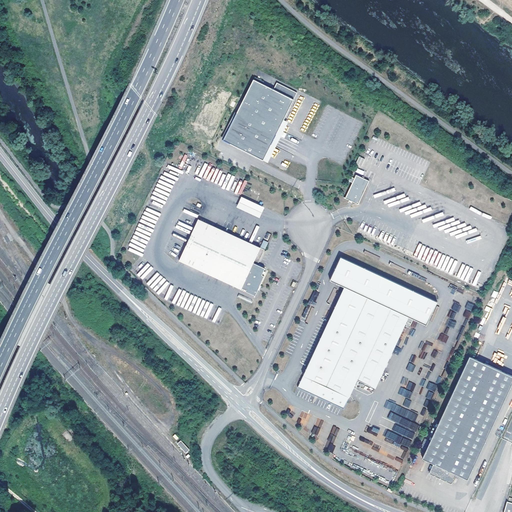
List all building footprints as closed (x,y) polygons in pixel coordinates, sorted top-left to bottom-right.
[(263,160),(294,99),(273,89),(254,79),(233,119),(223,140),(263,160)] [(277,82),(273,89),(294,99),(297,92),(277,82)] [(356,174),(354,178),(352,182),(345,198),(358,204),(369,181),(356,174)] [(242,196),(237,207),(259,217),(264,207),(242,196)] [(241,289),(241,288),(253,263),(260,247),(198,219),(179,260),(241,289)] [(263,240),(255,261),(259,263),(267,242),(263,240)] [(409,317),(413,319),(426,325),(437,301),(341,257),(330,280),(349,289),(409,317)] [(253,263),(241,288),(246,290),(245,291),(255,295),(265,273),(263,272),(264,270),(265,268),(253,263)] [(405,326),(409,317),(349,289),(298,387),(344,409),(359,380),(376,388),(405,326)] [(314,290),(310,300),(315,302),(318,292),(314,290)] [(239,294),(238,297),(251,303),(253,300),(239,294)] [(421,457),(433,463),(456,473),(467,478),(484,441),(503,401),(511,381),(511,374),(469,355),(458,379),(421,457)] [(409,363),(406,369),(412,372),(415,366),(409,363)] [(414,422),(417,414),(387,400),(383,407),(409,419),(406,427),(413,430),(410,436),(413,437),(419,425),(414,422)] [(306,426),(309,414),(301,412),(299,418),(301,418),(299,424),(306,426)] [(398,421),(400,422),(402,417),(390,412),(388,419),(397,423),(398,421)] [(318,418),(314,426),(315,426),(311,436),(316,438),(324,421),(318,418)] [(333,426),(328,441),(334,443),(339,428),(333,426)] [(189,449),(180,440),(177,443),(185,452),(189,449)] [(451,483),(456,473),(433,463),(428,473),(451,483)] [(511,511),(511,501),(507,500),(503,511),(511,511)]
